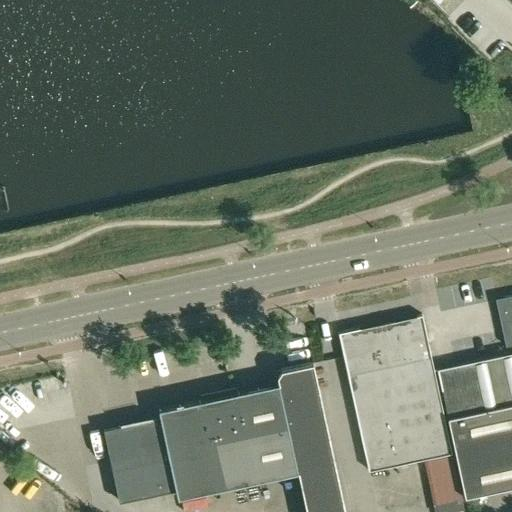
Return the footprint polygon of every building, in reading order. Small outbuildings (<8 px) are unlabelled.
[(448,417),(511,402),(511,294),(497,298),(507,345),(511,343),(511,351),(438,368),(448,417)] [(452,451),(422,314),(339,332),(369,469),(452,451)] [(177,497),(298,470),(307,511),(345,511),(313,362),(276,370),(279,383),(158,409),(160,417),(102,430),(118,501),(175,488),(177,497)] [(511,486),(511,402),(448,417),(465,496),(511,486)] [(424,460),(435,511),(444,511),(465,507),(453,454),(424,460)]
